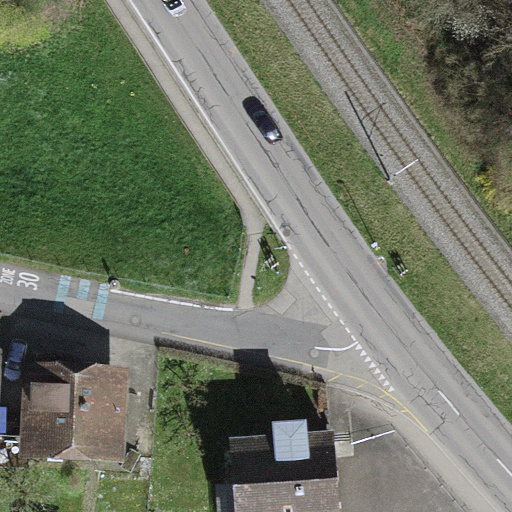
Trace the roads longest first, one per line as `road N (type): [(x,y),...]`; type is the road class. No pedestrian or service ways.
road 1 (secondary): [(155,0),(388,342)]
road 2 (residential): [(0,298),(336,359),(388,342)]
road 3 (secondary): [(388,342),(511,487)]
